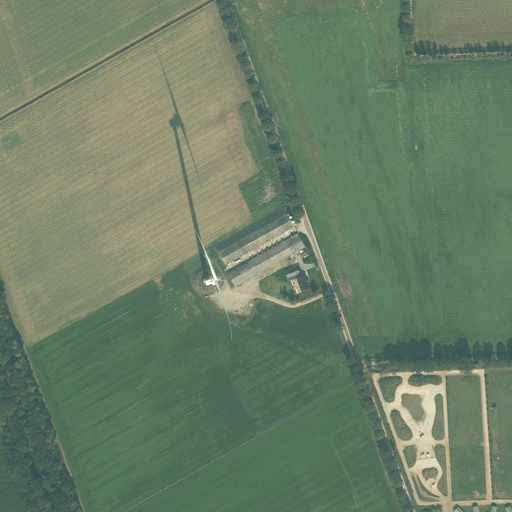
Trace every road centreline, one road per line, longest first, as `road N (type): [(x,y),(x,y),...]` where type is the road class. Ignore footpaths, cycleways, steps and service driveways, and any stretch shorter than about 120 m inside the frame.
road 1 (unclassified): [(359,363),(227,0)]
road 2 (unclassified): [(413,511),(359,363)]
road 3 (track): [(511,54),(413,57),(411,0)]
road 4 (unclassified): [(359,363),(511,358)]
